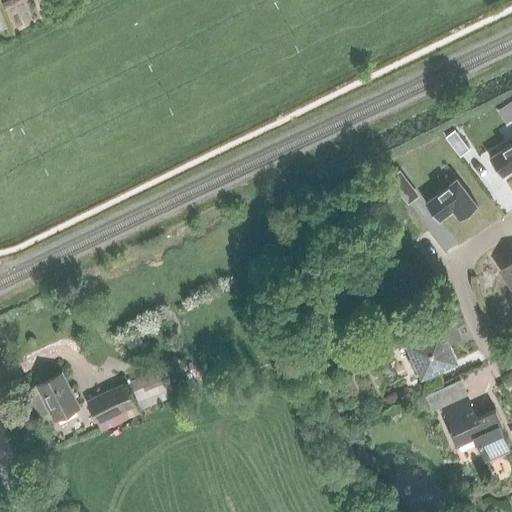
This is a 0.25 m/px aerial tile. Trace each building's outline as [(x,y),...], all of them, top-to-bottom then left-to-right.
[(511,138),(488,154),(500,172),(511,164),(511,138)] [(451,178),(420,202),(433,220),(447,209),(455,219),(473,206),(451,178)] [(401,199),(381,217),(402,241),(422,224),(401,199)] [(511,263),(503,270),(511,283),(511,263)] [(416,370),(427,374),(439,369),(438,365),(452,358),(443,337),(455,331),(445,309),(420,320),(426,333),(407,341),(414,356),(410,358),(416,370)] [(326,366),(323,359),(312,365),(316,372),(326,366)] [(164,366),(128,380),(138,407),(174,393),(164,366)] [(36,384),(46,404),(53,417),(78,405),(71,392),(61,372),(36,384)] [(113,389),(88,401),(99,423),(123,411),(124,414),(136,408),(123,381),(112,387),(113,389)] [(454,381),(425,394),(431,408),(441,403),(452,427),(448,429),(455,444),(473,435),(484,459),(508,448),(497,424),(501,423),(495,408),(476,416),(465,392),(460,394),(454,381)] [(347,431),(346,446),(359,446),(360,431),(347,431)]
